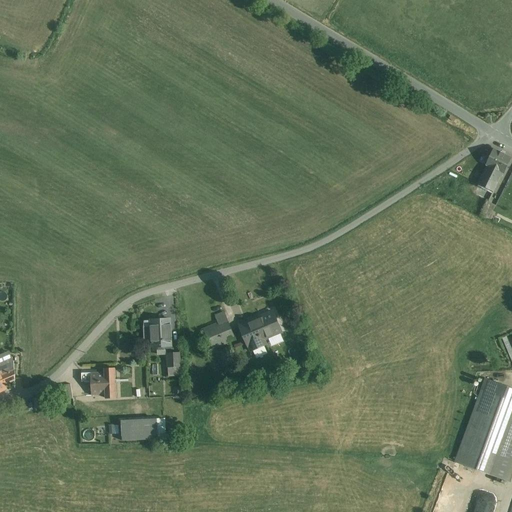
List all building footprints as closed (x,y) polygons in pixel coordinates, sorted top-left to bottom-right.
[(511,158),(493,150),(486,166),(487,166),(495,170),(502,174),(504,175),(511,158)] [(495,170),(487,166),(482,175),(490,179),(495,170)] [(495,170),(490,179),(482,175),(478,185),(493,193),(502,174),(495,170)] [(487,202),(480,215),(481,216),(481,215),(489,219),(495,206),(487,202)] [(272,312),(239,326),(248,347),(249,347),(251,352),(266,345),(264,340),(281,333),(272,312)] [(225,316),(203,325),(213,349),(229,342),(229,343),(235,340),(225,316)] [(151,328),(152,339),(152,348),(156,348),(167,347),(170,347),(169,341),(171,341),(171,330),(169,330),(168,319),(151,320),(151,328)] [(257,358),(268,353),(266,346),(254,351),(257,358)] [(232,347),(208,357),(215,372),(238,362),(232,347)] [(180,353),(167,354),(168,367),(181,366),(180,353)] [(13,360),(0,365),(0,375),(14,370),(13,360)] [(238,362),(215,372),(220,384),(243,374),(238,362)] [(115,369),(105,369),(105,373),(106,394),(106,398),(117,398),(115,369)] [(14,370),(0,375),(0,378),(3,385),(14,380),(14,370)] [(105,373),(82,374),(83,382),(92,381),(93,395),(106,394),(105,373)] [(71,385),(60,386),(62,400),(73,399),(71,385)] [(511,401),(482,390),(456,462),(508,481),(511,469),(511,401)] [(52,406),(52,397),(33,397),(33,406),(52,406)] [(157,420),(121,421),(122,441),(158,439),(157,420)] [(120,433),(119,425),(110,425),(110,434),(120,433)]
